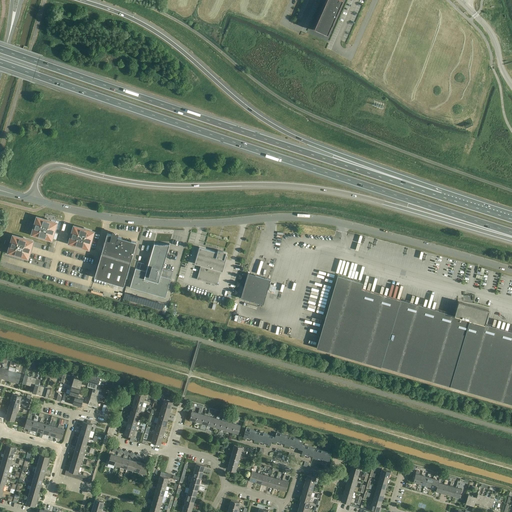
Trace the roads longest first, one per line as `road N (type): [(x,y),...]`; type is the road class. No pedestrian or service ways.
road 1 (motorway): [(0,62),(511,232)]
road 2 (motorway): [(31,199),(42,169),(59,165),(142,184),(322,189),(511,235)]
road 3 (unclassified): [(511,271),(318,219),(158,223),(31,199)]
road 4 (motorway): [(441,196),(0,49)]
road 5 (motorway): [(441,196),(285,133),(154,31),(79,0)]
road 6 (unclassified): [(375,0),(350,55),(335,48),(356,0)]
